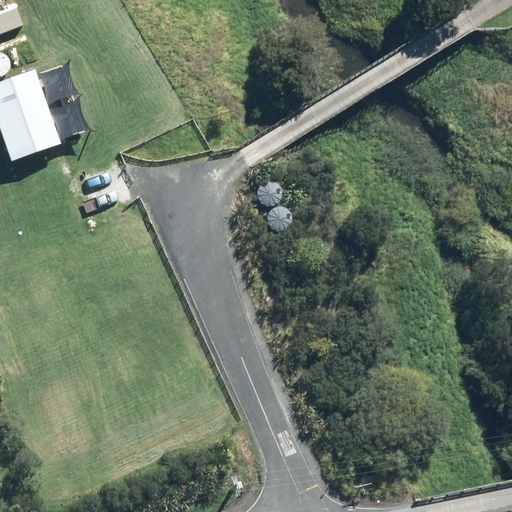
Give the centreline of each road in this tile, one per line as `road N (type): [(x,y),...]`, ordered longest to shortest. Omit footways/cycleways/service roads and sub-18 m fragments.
road 1 (track): [(184,207),(511,1)]
road 2 (residential): [(304,511),(184,207)]
